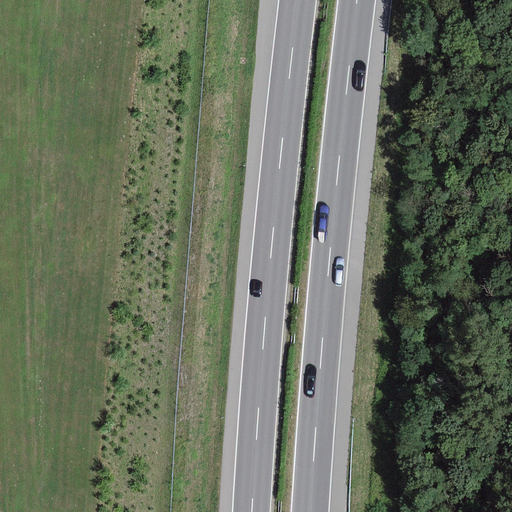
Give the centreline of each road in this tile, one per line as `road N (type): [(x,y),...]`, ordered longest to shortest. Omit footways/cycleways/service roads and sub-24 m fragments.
road 1 (motorway): [(297,0),(246,511)]
road 2 (motorway): [(308,511),(314,379),(356,0)]
